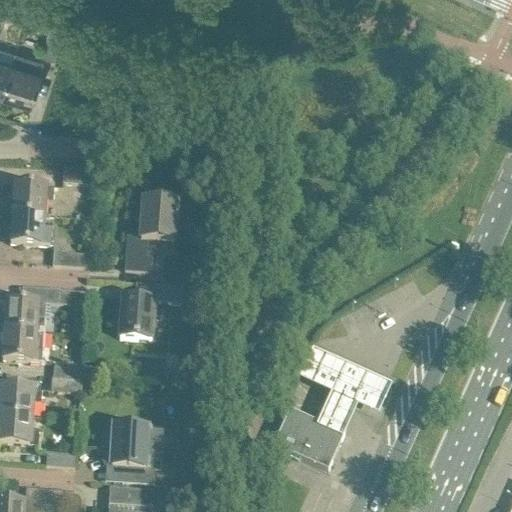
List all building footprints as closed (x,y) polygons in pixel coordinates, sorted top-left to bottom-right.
[(41,57),(53,61),(65,22),(53,18),(41,57)] [(30,104),(36,85),(43,62),(16,53),(12,64),(2,95),(30,104)] [(0,94),(2,95),(12,64),(0,60),(0,94)] [(95,187),(96,174),(64,172),(63,185),(95,187)] [(15,188),(13,216),(45,219),(46,204),(53,205),(54,191),(15,188)] [(124,277),(150,279),(152,263),(147,263),(148,244),(175,246),(178,206),(144,203),(141,237),(127,236),(124,277)] [(44,235),(45,219),(13,216),(11,247),(50,250),(51,236),(44,235)] [(54,249),(53,269),(89,271),(90,257),(65,256),(65,249),(54,249)] [(184,291),(136,287),(135,303),(123,303),(120,342),(152,344),(155,305),(183,307),(184,291)] [(58,308),(59,293),(23,291),(22,306),(7,305),(5,334),(43,336),(45,307),(58,308)] [(86,310),(87,295),(59,293),(58,308),(86,310)] [(41,366),(43,336),(5,334),(3,364),(41,366)] [(389,396),(311,360),(298,389),(330,404),(315,436),(340,447),(355,414),(376,424),(389,396)] [(53,367),(52,381),(82,383),(99,384),(100,371),(83,369),(53,367)] [(81,396),(82,383),(52,381),(51,381),(50,394),(81,396)] [(42,393),(21,392),(1,390),(0,400),(0,418),(32,420),(33,406),(41,407),(42,393)] [(345,437),(290,413),(273,449),(328,474),(345,437)] [(32,434),(32,420),(0,418),(0,446),(38,449),(39,434),(32,434)] [(127,487),(155,489),(156,472),(150,471),(152,432),(119,430),(116,470),(128,471),(127,487)] [(47,456),(46,469),(75,471),(76,458),(47,456)] [(41,511),(41,508),(72,510),(73,495),(33,492),(32,504),(26,504),(25,507),(0,505),(0,511),(41,511)] [(151,511),(153,495),(123,493),(122,507),(125,507),(124,511),(151,511)] [(166,493),(165,504),(174,504),(174,493),(166,493)]
